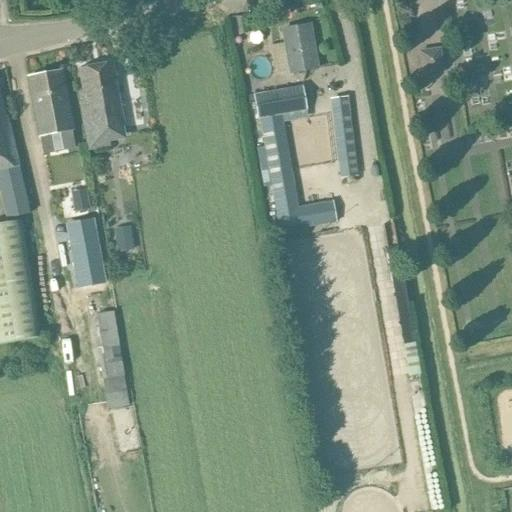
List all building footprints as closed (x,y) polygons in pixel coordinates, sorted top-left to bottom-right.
[(310,26),(282,31),(290,74),(317,69),(310,26)] [(439,50),(419,53),(422,73),(442,70),(439,50)] [(86,133),(90,151),(110,148),(109,142),(125,139),(122,126),(124,126),(112,63),(79,70),(83,91),(78,92),(86,133)] [(39,135),(43,156),(75,149),(71,129),(61,72),(29,78),(39,135)] [(0,193),(6,220),(30,215),(19,166),(9,116),(8,116),(1,84),(0,84),(0,193)] [(255,95),(279,234),(336,224),(333,203),(297,209),(282,123),(308,119),(303,87),(255,95)] [(330,99),(340,179),(357,177),(347,97),(330,99)] [(90,210),(86,190),(70,193),(74,213),(90,210)] [(0,343),(42,338),(23,220),(0,223),(0,343)] [(77,289),(104,284),(92,220),(65,226),(77,289)] [(132,250),(130,229),(114,231),(116,252),(132,250)] [(405,297),(402,281),(392,283),(395,299),(405,297)] [(113,313),(95,316),(101,349),(98,350),(108,409),(128,406),(113,313)] [(413,344),(403,346),(408,378),(418,377),(413,344)] [(70,367),(72,415),(85,415),(83,366),(70,367)]
